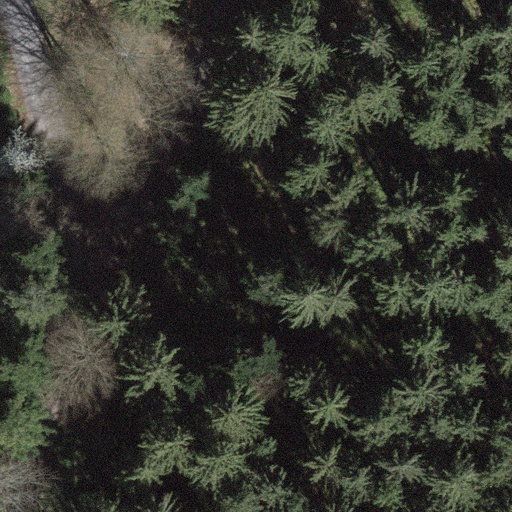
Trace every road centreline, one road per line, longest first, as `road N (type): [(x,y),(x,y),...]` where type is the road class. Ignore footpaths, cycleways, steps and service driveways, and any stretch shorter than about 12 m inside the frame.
road 1 (track): [(16,0),(59,142),(58,270),(69,357),(9,511)]
road 2 (track): [(69,357),(132,212),(198,89),(226,0)]
